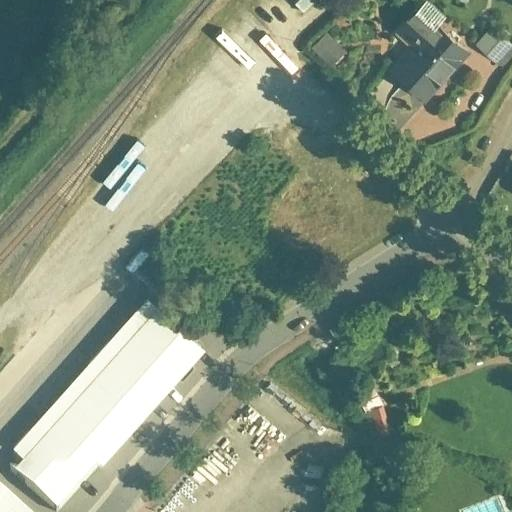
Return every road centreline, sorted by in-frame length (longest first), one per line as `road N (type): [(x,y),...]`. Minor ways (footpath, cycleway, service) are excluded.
road 1 (unclassified): [(452,221),(284,327),(231,370),(106,511)]
road 2 (track): [(0,147),(129,0)]
